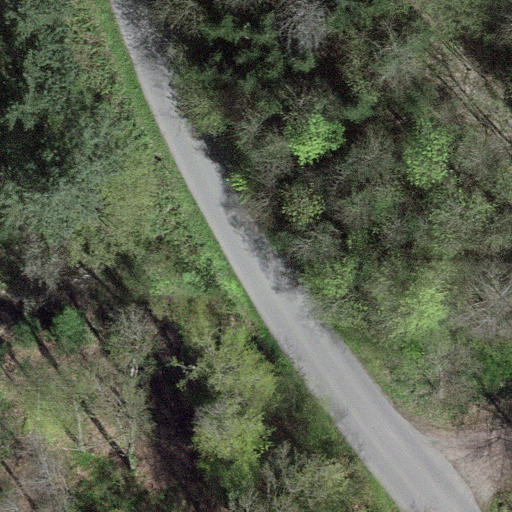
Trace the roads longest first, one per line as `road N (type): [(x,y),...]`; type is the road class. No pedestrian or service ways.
road 1 (tertiary): [(436,511),(340,391),(214,197),(149,65),(128,0)]
road 2 (track): [(511,455),(391,459)]
